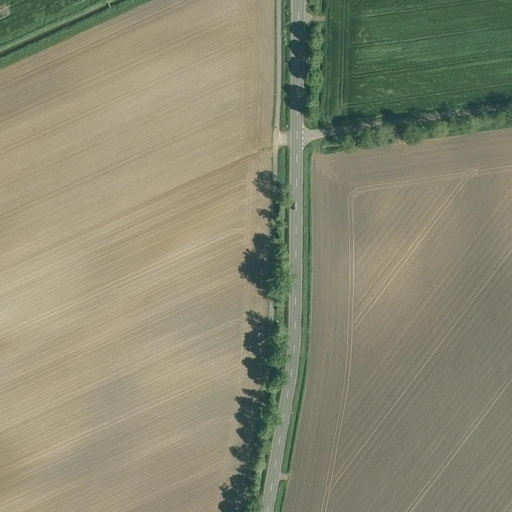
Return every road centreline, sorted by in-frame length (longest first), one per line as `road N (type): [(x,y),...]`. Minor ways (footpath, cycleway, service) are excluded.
road 1 (tertiary): [(297,138),(295,332),(266,511)]
road 2 (unclassified): [(297,138),(511,102)]
road 3 (tertiary): [(298,0),(297,138)]
